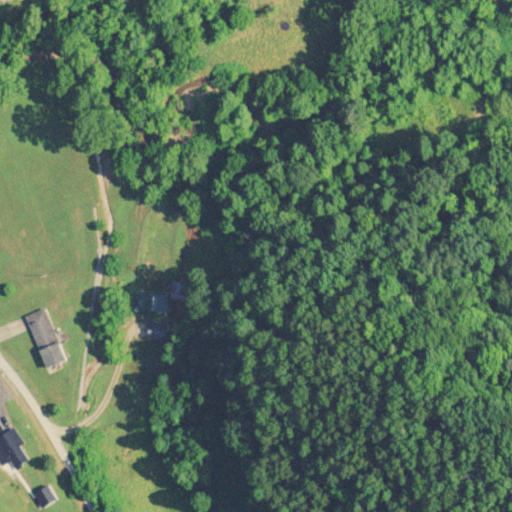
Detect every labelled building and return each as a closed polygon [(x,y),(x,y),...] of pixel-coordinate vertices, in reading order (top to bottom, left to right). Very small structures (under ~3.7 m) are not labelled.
[(171,300),(184,302),(187,284),(174,282),(171,300)] [(166,312),(166,295),(140,294),(139,311),(166,312)] [(50,308),(28,317),(50,371),(71,362),(50,308)] [(146,340),(165,341),(166,323),(147,323),(146,340)] [(33,462),(15,431),(0,439),(17,470),(33,462)]
